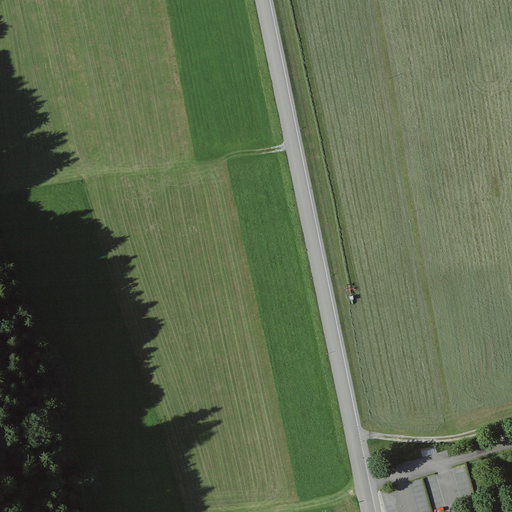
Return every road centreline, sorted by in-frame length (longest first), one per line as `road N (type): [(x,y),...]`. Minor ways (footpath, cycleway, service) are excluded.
road 1 (tertiary): [(264,0),(371,511)]
road 2 (track): [(355,435),(435,438),(511,420)]
